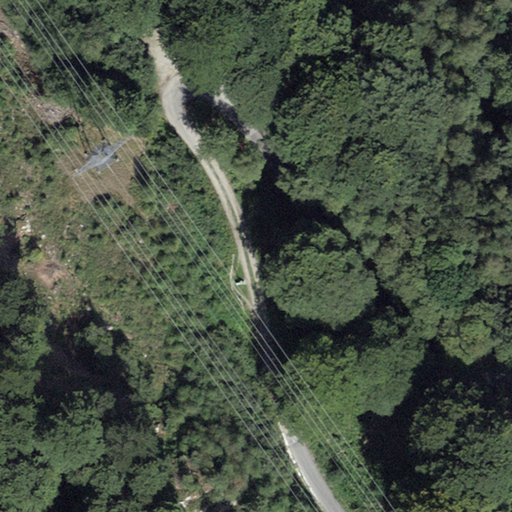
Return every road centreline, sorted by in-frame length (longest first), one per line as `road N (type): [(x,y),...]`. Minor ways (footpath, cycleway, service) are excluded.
road 1 (track): [(173,82),(193,79),(225,100),(413,356),(511,382)]
road 2 (track): [(336,511),(284,418),(233,213),(173,112),(173,82)]
